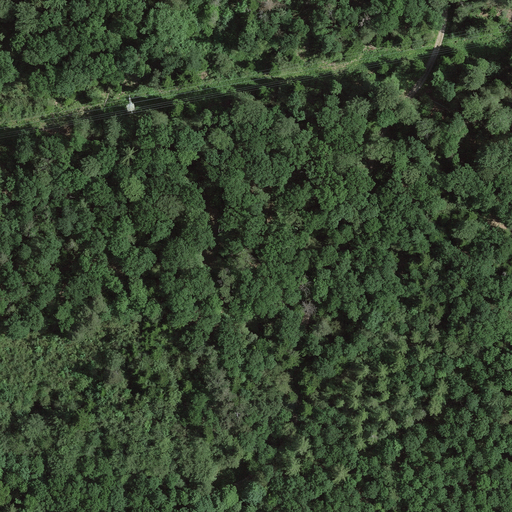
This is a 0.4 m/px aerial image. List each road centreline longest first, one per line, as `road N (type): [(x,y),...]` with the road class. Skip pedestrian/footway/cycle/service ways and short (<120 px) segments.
road 1 (track): [(179,511),(247,479),(277,447),(299,393),(318,295),(388,122),(434,56),(446,0)]
road 2 (track): [(247,479),(317,471),(354,455),(511,328)]
